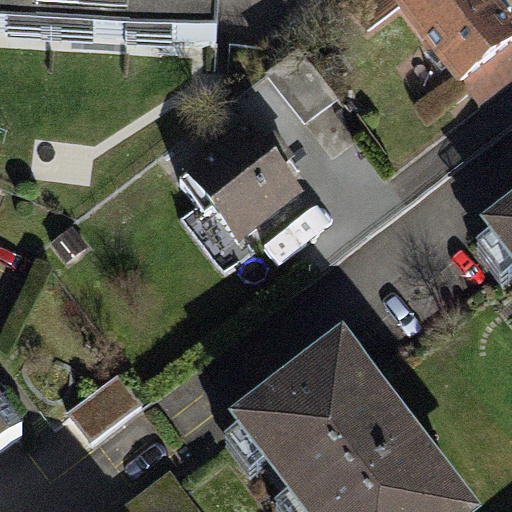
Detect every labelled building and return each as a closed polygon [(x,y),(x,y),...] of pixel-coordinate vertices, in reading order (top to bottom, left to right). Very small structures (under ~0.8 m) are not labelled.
[(0,0),(0,33),(117,38),(118,0),(0,0)] [(221,0),(118,0),(117,38),(219,43),(221,0)] [(511,32),(489,0),(390,0),(472,116),(511,87),(511,32)] [(257,123),(185,171),(234,244),(306,196),(257,123)] [(511,210),(477,237),(511,282),(511,210)] [(461,511),(341,355),(234,436),(292,511),(461,511)] [(0,416),(0,454),(18,441),(0,416)] [(196,511),(177,487),(145,511),(196,511)]
